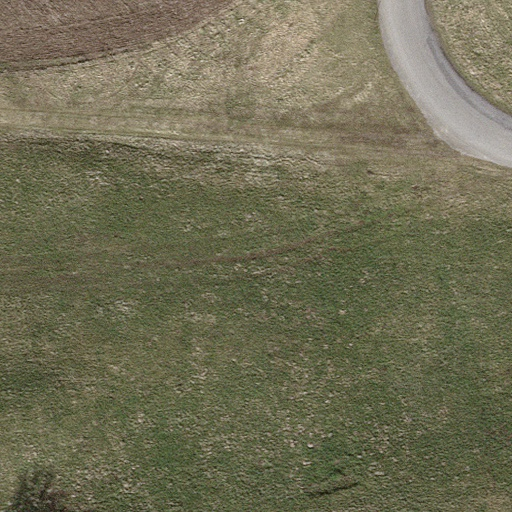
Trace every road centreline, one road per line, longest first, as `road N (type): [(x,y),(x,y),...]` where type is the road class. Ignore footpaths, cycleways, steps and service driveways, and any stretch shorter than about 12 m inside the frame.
road 1 (track): [(0,106),(429,137),(489,133)]
road 2 (unclassified): [(511,141),(459,110),(434,80),(405,0)]
